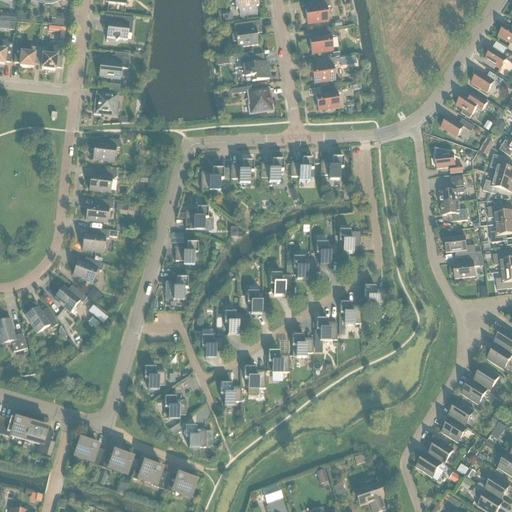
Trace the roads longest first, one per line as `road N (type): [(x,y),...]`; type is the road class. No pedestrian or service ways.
road 1 (residential): [(363,137),(378,253),(372,270),(209,381),(200,381),(180,330),(136,329)]
road 2 (tertiary): [(136,329),(191,147),(296,140)]
road 3 (residential): [(74,93),(53,259),(29,283),(0,291)]
road 4 (residential): [(418,511),(406,454),(456,376),(456,310)]
road 5 (residential): [(456,310),(431,256),(411,124)]
road 6 (tertiary): [(411,124),(433,104),(498,0)]
road 7 (residential): [(296,140),(277,0)]
